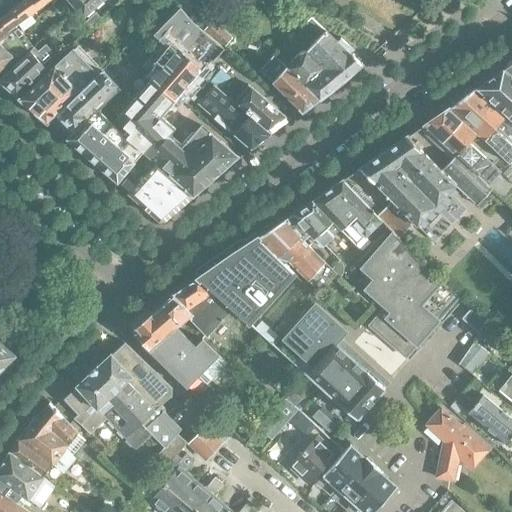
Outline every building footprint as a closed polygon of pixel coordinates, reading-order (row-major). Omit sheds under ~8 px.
[(20,22),(33,13),(49,0),(23,0),(11,9),(20,22)] [(69,0),(83,16),(100,0),(69,0)] [(201,11),(190,0),(174,0),(192,19),(201,11)] [(213,61),(215,59),(223,50),(222,48),(203,31),(192,21),(180,8),(154,36),(168,48),(152,66),(159,72),(116,121),(131,134),(129,137),(144,151),(143,153),(150,160),(148,163),(150,165),(155,161),(193,194),(237,156),(201,126),(180,149),(167,138),(174,129),(161,118),(199,74),(201,72),(212,59),(213,61)] [(0,41),(18,28),(20,31),(38,18),(33,13),(20,22),(11,9),(0,17),(0,41)] [(292,61),(288,70),(319,99),(339,83),(361,64),(360,63),(349,53),(353,49),(340,37),(336,41),(310,17),(305,24),(320,38),(306,52),(298,55),(292,61)] [(203,31),(222,48),(230,38),(211,21),(203,31)] [(19,31),(20,31),(18,28),(0,41),(0,69),(23,46),(17,39),(22,34),(19,31)] [(0,79),(0,82),(17,97),(58,59),(46,46),(38,53),(34,48),(0,79)] [(47,123),(56,114),(98,73),(73,48),(19,100),(47,123)] [(302,112),(319,99),(288,70),(272,56),(259,70),(302,112)] [(511,62),(503,69),(511,75),(511,62)] [(144,151),(129,137),(127,139),(98,112),(120,92),(102,70),(98,73),(56,114),(74,133),(67,140),(117,181),(143,153),(144,151)] [(476,89),(474,88),(507,116),(511,120),(511,77),(502,70),(476,89)] [(270,134),(220,91),(213,85),(197,104),(249,148),(250,149),(270,134)] [(225,86),(220,91),(270,134),(274,131),(273,130),(270,132),(267,129),(282,118),(285,121),(283,123),(284,124),(287,122),(283,117),(284,116),(248,86),(239,97),(225,86)] [(507,116),(474,88),(449,108),(477,134),(511,164),(511,142),(510,141),(511,139),(498,126),(507,116)] [(423,125),(456,155),(489,185),(501,172),(469,143),(477,134),(449,108),(423,125)] [(440,170),(407,136),(359,168),(416,225),(455,187),(477,206),(493,189),(489,185),(456,155),(440,170)] [(155,161),(150,165),(154,168),(135,188),(127,180),(122,186),(148,210),(159,220),(164,220),(175,210),(193,194),(155,161)] [(313,200),(335,223),(358,246),(384,221),(342,180),(313,200)] [(292,214),(283,219),(304,241),(311,235),(323,246),(334,235),(329,229),(335,223),(313,200),(292,214)] [(281,258),(320,291),(337,274),(331,268),(315,253),(304,241),(283,219),(257,237),(281,258)] [(365,289),(385,307),(380,313),(375,318),(381,323),(386,318),(417,345),(438,320),(437,320),(457,297),(446,287),(447,286),(414,257),(392,232),(361,268),(373,279),(365,289)] [(281,258),(257,237),(247,244),(199,277),(232,307),(249,322),(295,272),(280,258),(281,258)] [(340,258),(331,268),(337,274),(340,277),(343,273),(345,270),(345,266),(344,262),(340,258)] [(184,287),(173,294),(189,317),(190,316),(190,317),(188,320),(205,336),(222,319),(232,307),(199,277),(184,287)] [(202,403),(202,402),(213,390),(207,385),(225,364),(200,343),(195,349),(175,333),(189,317),(173,294),(162,303),(162,304),(150,314),(149,314),(146,317),(141,319),(137,324),(135,327),(134,334),(202,403)] [(345,331),(315,304),(299,321),(329,348),(333,343),(334,343),(345,331)] [(461,318),(477,332),(486,323),(470,308),(461,318)] [(405,356),(416,344),(416,345),(417,345),(386,318),(381,323),(375,318),(369,325),(375,330),(405,356)] [(261,321),(255,327),(263,334),(269,328),(261,321)] [(299,321),(284,339),(312,365),(313,365),(329,348),(299,321)] [(269,328),(263,334),(271,342),(277,335),(269,328)] [(470,345),(458,363),(471,373),(488,352),(474,340),(470,345)] [(0,369),(3,367),(15,356),(0,343),(0,369)] [(135,448),(150,433),(140,423),(158,407),(169,396),(170,396),(170,388),(124,343),(111,355),(110,353),(76,386),(77,387),(64,399),(78,414),(74,417),(81,423),(89,432),(105,417),(135,448)] [(306,372),(323,388),(350,358),(334,343),(333,343),(329,348),(313,365),(312,365),(306,372)] [(338,403),(339,403),(367,372),(366,371),(366,372),(350,358),(323,388),(339,402),(338,403)] [(511,366),(508,371),(511,374),(504,382),(495,374),(489,381),(511,400),(511,366)] [(384,388),(367,372),(339,403),(356,419),(384,388)] [(295,405),(301,399),(293,391),(287,398),(295,405)] [(511,419),(483,395),(467,413),(506,446),(511,438),(511,419)] [(270,439),(297,410),(285,399),(258,428),(270,439)] [(454,401),(449,406),(457,413),(462,407),(454,401)] [(58,411),(54,406),(49,402),(34,418),(30,423),(46,436),(47,434),(65,448),(81,428),(73,420),(69,423),(58,411)] [(140,423),(150,433),(163,448),(176,433),(179,430),(158,407),(140,423)] [(461,427),(440,408),(426,424),(443,440),(436,477),(453,480),(458,458),(471,469),(489,448),(463,425),(461,427)] [(312,416),(320,424),(326,417),(318,410),(312,416)] [(335,425),(326,417),(320,424),(329,432),(335,425)] [(18,439),(8,453),(43,477),(53,464),(65,473),(76,458),(64,449),(65,448),(47,434),(46,436),(30,423),(18,439)] [(189,442),(207,459),(221,445),(203,427),(189,442)] [(186,443),(176,433),(163,448),(156,456),(166,465),(186,443)] [(291,461),(288,464),(301,476),(303,474),(309,480),(333,454),(314,436),(300,451),(297,449),(289,459),(291,461)] [(366,457),(365,458),(350,445),(351,445),(350,444),(322,475),(323,476),(323,475),(328,479),(338,489),(366,457)] [(8,453),(0,464),(0,479),(26,499),(39,508),(55,486),(43,477),(8,453)] [(151,500),(165,511),(167,511),(193,482),(181,472),(184,468),(186,469),(194,459),(188,455),(151,500)] [(366,457),(338,489),(343,493),(353,503),(380,473),(379,472),(381,470),(366,457)] [(373,511),(396,486),(395,486),(380,473),(353,503),(358,507),(363,511),(373,511)] [(323,475),(323,476),(316,483),(321,487),(328,479),(323,475)] [(193,511),(220,481),(214,476),(206,486),(208,488),(205,492),(193,482),(167,511),(193,511)] [(0,479),(0,490),(21,506),(26,499),(0,479)] [(226,485),(220,481),(193,511),(219,511),(224,507),(212,498),(215,494),(217,496),(226,485)] [(331,497),(336,501),(343,493),(338,489),(331,497)] [(0,511),(29,511),(21,506),(0,490),(0,511)] [(451,511),(456,506),(450,501),(439,511),(451,511)] [(127,503),(120,511),(130,511),(134,508),(127,503)] [(219,511),(247,511),(251,507),(246,503),(238,511),(228,511),(224,507),(219,511)] [(347,511),(353,511),(358,507),(353,503),(346,511),(347,511)]
